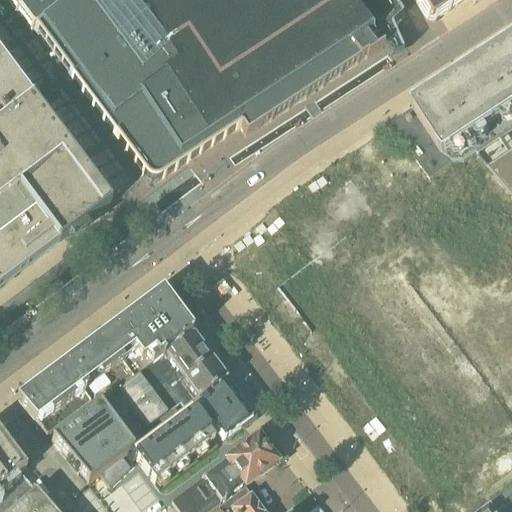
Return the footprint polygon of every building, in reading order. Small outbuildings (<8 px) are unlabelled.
[(31,34),(33,33),(74,0),(5,0),(15,13),(14,13),(16,15),(17,15),(29,32),(31,34)] [(74,0),(33,33),(142,179),(143,180),(143,181),(144,181),(150,184),(155,184),(161,182),(185,167),(239,131),(245,140),(365,61),(366,62),(382,52),(375,43),(340,0),(74,0)] [(401,53),(389,30),(400,20),(387,0),(340,0),(375,43),(382,52),(385,50),(392,58),(401,53)] [(449,13),(468,1),(471,6),(472,8),(483,0),(411,0),(416,6),(415,6),(417,8),(426,22),(427,21),(431,22),(432,22),(433,23),(447,14),(449,13)] [(511,48),(412,114),(441,158),(451,166),(463,166),(476,157),(511,198),(511,48)] [(0,125),(30,103),(3,68),(0,70),(0,125)] [(0,125),(0,164),(2,163),(48,129),(30,103),(0,125)] [(41,220),(90,184),(48,129),(2,163),(0,164),(0,290),(38,262),(27,246),(41,220)] [(27,246),(38,262),(108,209),(90,184),(41,220),(27,246)] [(160,300),(68,369),(83,389),(79,392),(90,407),(89,407),(93,413),(97,410),(190,340),(160,300)] [(209,366),(198,350),(190,340),(97,410),(112,429),(131,415),(145,434),(166,418),(165,418),(179,408),(179,407),(169,393),(181,385),(182,385),(209,366)] [(225,386),(209,366),(182,385),(181,385),(169,393),(179,407),(179,408),(181,411),(183,411),(191,405),(188,401),(191,398),(197,407),(225,386)] [(68,369),(17,406),(34,426),(46,440),(89,407),(90,407),(79,392),(83,389),(68,369)] [(206,410),(201,414),(223,443),(225,441),(236,433),(237,433),(252,422),(246,413),(245,414),(241,409),(242,408),(227,389),(226,388),(202,406),(206,410)] [(112,429),(97,410),(93,413),(50,445),(86,489),(88,487),(99,479),(121,463),(131,455),(112,429)] [(192,416),(133,461),(154,488),(213,443),(192,416)] [(202,483),(171,506),(175,511),(213,511),(220,507),(233,497),(274,467),(274,466),(279,458),(264,447),(261,448),(259,445),(264,438),(258,433),(250,439),(254,444),(252,446),(202,483)] [(0,511),(0,492),(17,478),(18,479),(24,474),(0,442),(0,511)] [(129,473),(121,463),(99,479),(108,492),(129,473)] [(47,511),(18,479),(17,478),(0,492),(0,511),(47,511)] [(511,511),(511,492),(485,511),(511,511)] [(258,511),(249,500),(248,500),(244,494),(219,511),(258,511)]
